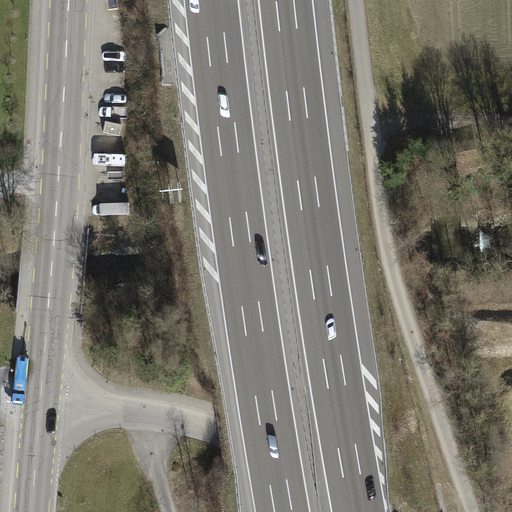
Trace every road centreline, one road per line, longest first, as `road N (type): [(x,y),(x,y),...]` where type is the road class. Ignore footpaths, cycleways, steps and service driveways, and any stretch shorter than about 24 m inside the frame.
road 1 (track): [(356,0),(391,262),(472,511)]
road 2 (motorway): [(359,511),(286,0)]
road 3 (motorway): [(212,0),(283,511)]
road 4 (primary): [(41,406),(69,0)]
road 5 (unclassified): [(41,406),(218,429),(303,470),(357,511)]
road 6 (track): [(511,123),(371,121)]
